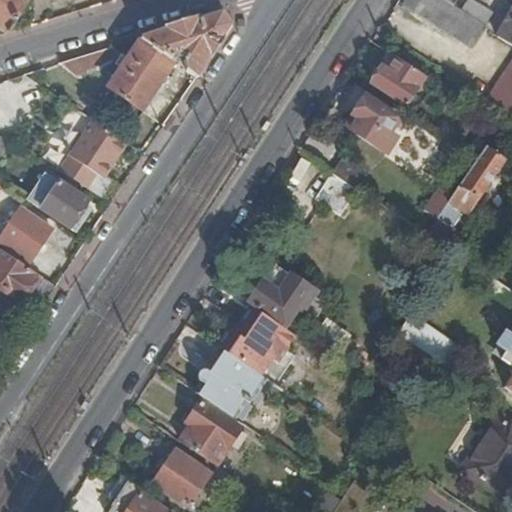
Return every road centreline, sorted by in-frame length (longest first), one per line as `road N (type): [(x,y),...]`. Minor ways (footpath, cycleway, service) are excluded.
road 1 (residential): [(35,511),(371,0)]
road 2 (residential): [(277,0),(0,423)]
road 3 (residential): [(194,0),(0,56)]
